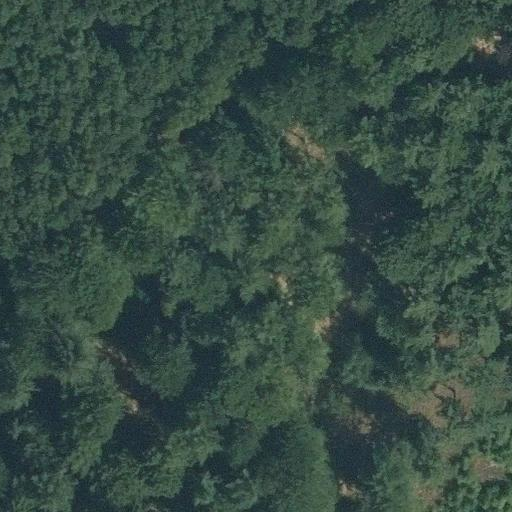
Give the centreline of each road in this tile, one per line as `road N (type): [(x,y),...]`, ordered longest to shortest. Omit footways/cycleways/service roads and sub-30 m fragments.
road 1 (track): [(341,0),(5,249)]
road 2 (track): [(5,249),(231,362),(261,396),(285,511)]
